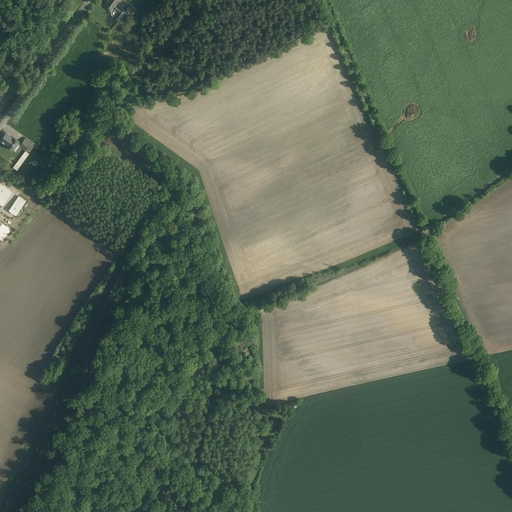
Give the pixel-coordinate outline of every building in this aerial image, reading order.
[(118,0),(106,0),(105,3),(112,9),(113,8),(116,10),(114,12),(116,13),(120,8),(115,4),(118,0)] [(130,4),(125,11),(124,12),(131,17),(136,9),(130,4)] [(116,13),(114,17),(119,20),(124,12),(125,11),(121,7),(116,13)] [(0,140),(6,145),(12,136),(6,132),(0,140)] [(19,141),(12,136),(6,145),(13,150),(19,141)] [(25,137),(20,145),(27,150),(32,142),(25,137)] [(18,170),(30,154),(26,151),(13,167),(18,170)] [(18,197),(9,210),(15,214),(24,201),(18,197)]
